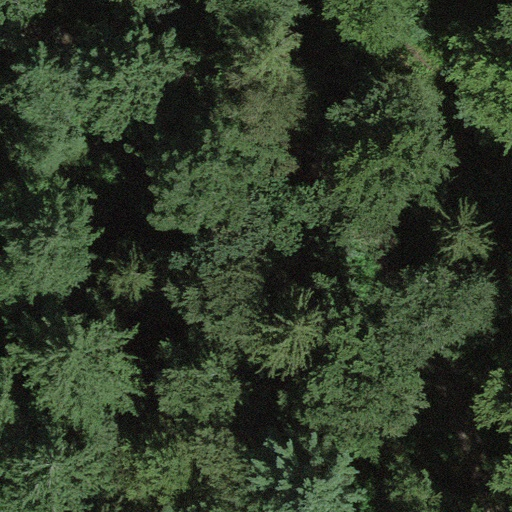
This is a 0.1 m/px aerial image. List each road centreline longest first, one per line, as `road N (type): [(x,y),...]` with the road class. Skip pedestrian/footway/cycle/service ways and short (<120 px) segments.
road 1 (track): [(491,511),(430,345),(390,268),(345,203),(281,140),(192,80),(103,46),(0,31)]
road 2 (track): [(361,0),(430,59),(470,124),(499,200),(511,282)]
